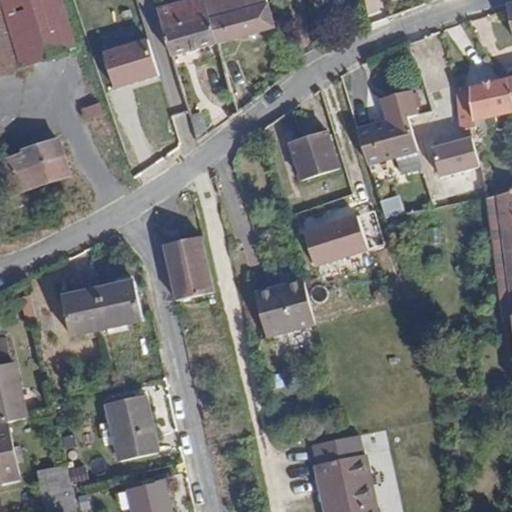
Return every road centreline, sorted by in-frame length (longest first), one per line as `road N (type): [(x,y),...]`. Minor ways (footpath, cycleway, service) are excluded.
road 1 (residential): [(489,0),(383,44),(281,101),(143,204)]
road 2 (residential): [(143,204),(211,511)]
road 3 (residential): [(143,204),(0,270)]
